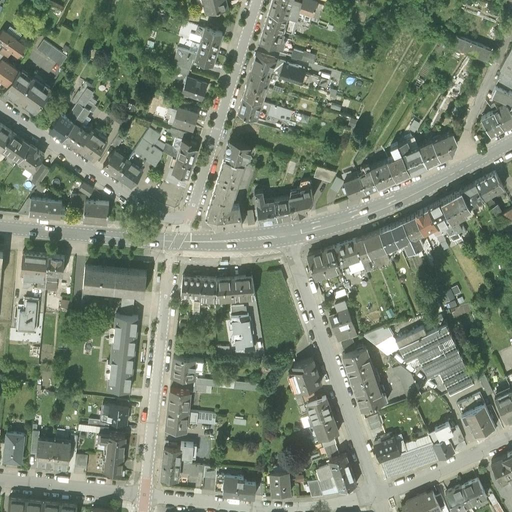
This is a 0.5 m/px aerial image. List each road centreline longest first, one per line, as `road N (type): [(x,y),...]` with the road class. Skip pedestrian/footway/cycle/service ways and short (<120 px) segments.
road 1 (residential): [(0,107),(147,210),(182,219),(256,0)]
road 2 (secondary): [(0,226),(190,242),(286,233)]
road 3 (residential): [(286,233),(377,497)]
road 4 (residential): [(144,495),(306,508),(377,497)]
road 5 (residential): [(144,495),(167,272)]
road 6 (secondary): [(286,233),(342,220),(469,164)]
road 7 (residential): [(377,497),(511,437)]
road 8 (residential): [(0,480),(144,495)]
